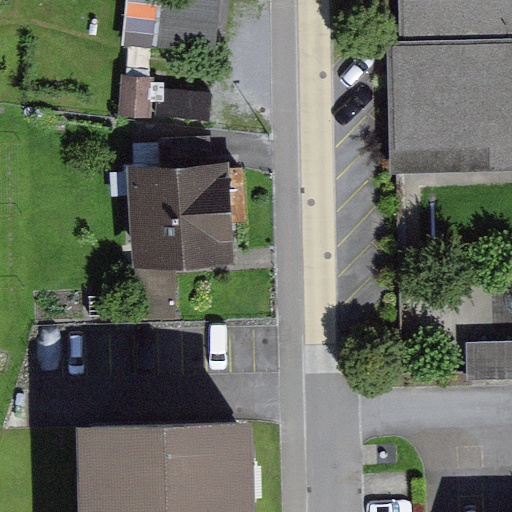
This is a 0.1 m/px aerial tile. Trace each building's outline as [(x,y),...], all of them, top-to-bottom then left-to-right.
[(130,0),(123,35),(215,54),(226,0),(130,0)] [(511,0),(414,0),(422,185),(511,181),(511,0)] [(7,117),(0,117),(0,367),(14,314),(7,117)] [(233,153),(138,152),(137,260),(232,261),(233,153)] [(511,374),(511,334),(468,338),(471,377),(511,374)] [(274,511),(270,411),(107,417),(110,511),(274,511)]
